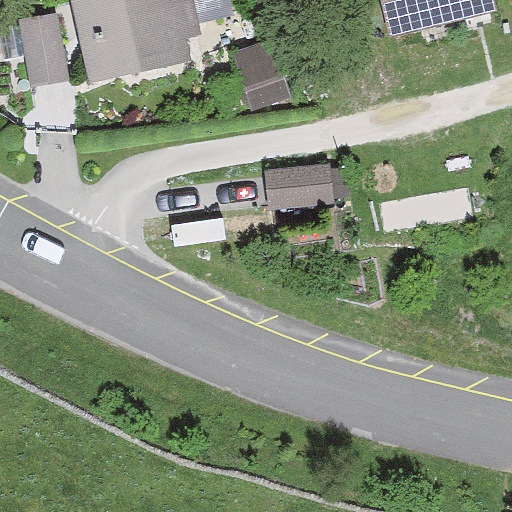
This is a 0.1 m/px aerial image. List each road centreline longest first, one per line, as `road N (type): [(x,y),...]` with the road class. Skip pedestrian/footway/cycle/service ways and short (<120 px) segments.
road 1 (residential): [(511,431),(353,391),(237,351),(23,246)]
road 2 (residential): [(511,95),(393,127),(193,153),(23,246)]
